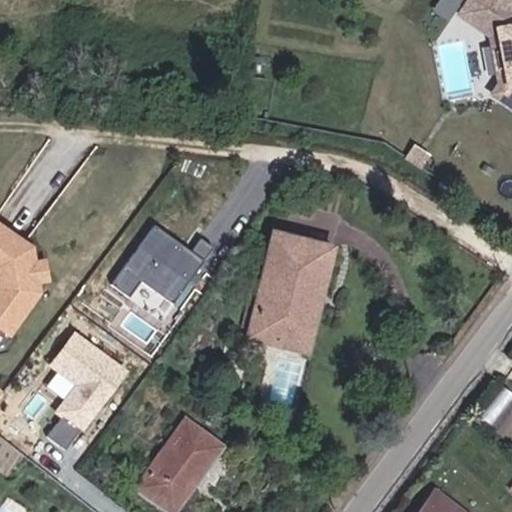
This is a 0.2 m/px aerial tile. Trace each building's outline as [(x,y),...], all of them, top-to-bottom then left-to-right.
[(511,6),(501,0),(450,0),(449,2),(482,22),(493,77),(485,90),(511,106),(511,6)] [(482,22),(449,2),(445,8),(475,27),(486,75),(479,87),(485,90),(493,77),(482,22)] [(21,260),(20,252),(22,248),(20,236),(0,221),(0,306),(2,308),(27,273),(24,262),(21,260)] [(205,262),(153,226),(115,279),(134,293),(145,278),(177,301),(205,262)] [(256,291),(266,293),(278,236),(268,233),(256,291)] [(278,236),(266,293),(256,291),(247,329),(273,335),(270,347),(300,354),(307,324),(313,296),(321,298),(332,247),(278,236)] [(313,296),(307,324),(300,354),(308,356),(321,298),(313,296)] [(244,341),(270,347),(273,335),(247,329),(244,341)] [(132,370),(76,331),(50,368),(72,383),(53,409),(87,433),(132,370)] [(169,511),(189,484),(184,481),(212,441),(177,415),(129,482),(169,511)] [(411,511),(450,511),(426,493),(411,511)]
